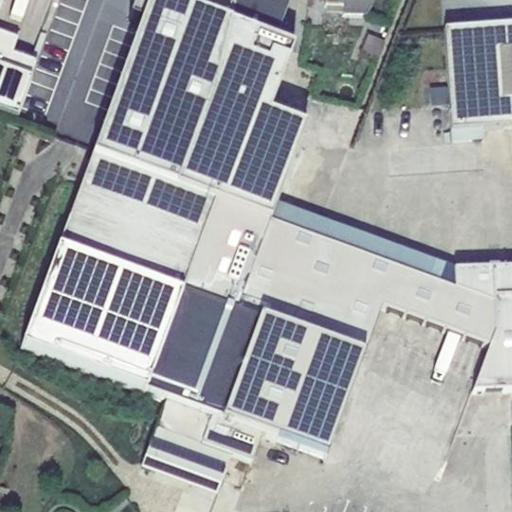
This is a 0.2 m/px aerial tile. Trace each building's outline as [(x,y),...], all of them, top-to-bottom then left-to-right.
[(0,0),(0,69),(30,79),(36,64),(11,55),(17,40),(0,34),(0,11),(4,2),(0,0)] [(136,0),(130,18),(139,21),(21,350),(164,403),(154,430),(205,449),(232,459),(247,464),(250,465),(260,438),(220,423),(255,325),(235,317),(276,205),(305,131),(268,117),(292,51),(273,44),(289,0),(136,0)] [(62,0),(60,17),(76,20),(78,0),(62,0)] [(324,0),(324,7),(342,8),(342,17),(365,18),(371,8),(373,0),(324,0)] [(59,60),(69,26),(50,21),(40,55),(59,60)] [(447,90),(448,107),(450,132),(481,130),(511,128),(511,26),(443,32),(447,90)] [(367,37),(360,56),(377,63),(385,44),(367,37)] [(0,113),(16,119),(30,79),(0,69),(0,113)] [(448,107),(447,90),(429,92),(430,109),(448,107)] [(255,325),(220,423),(260,438),(324,462),(326,449),(353,369),(358,356),(362,358),(380,311),(486,348),(469,395),(511,393),(511,269),(452,272),(444,268),(325,224),(276,205),(235,317),(255,325)] [(0,409),(0,433),(9,414),(0,409)] [(205,449),(154,430),(139,473),(215,501),(232,459),(205,449)]
